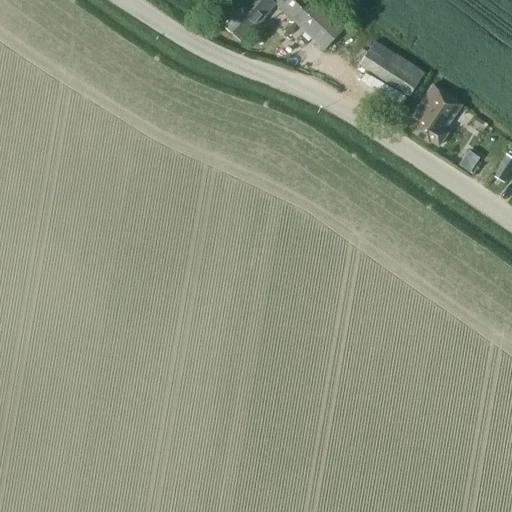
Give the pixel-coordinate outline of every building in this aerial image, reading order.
[(276,6),(324,53),(346,29),(330,14),(328,16),(309,0),(243,0),(238,6),(242,9),(225,30),(240,42),(252,27),(256,30),(276,6)] [(360,65),(409,99),(424,77),(375,42),(360,65)] [(444,133),(462,106),(433,87),(412,119),(418,123),(411,133),(429,144),(430,142),(439,148),(447,135),(444,133)] [(466,126),(478,134),(484,125),(473,117),(466,126)] [(469,172),(479,158),(468,151),(458,165),(469,172)] [(492,176),(503,184),(511,171),(511,159),(506,155),(492,176)]
